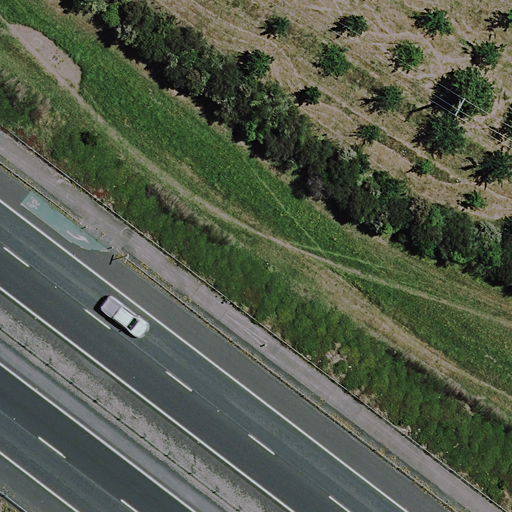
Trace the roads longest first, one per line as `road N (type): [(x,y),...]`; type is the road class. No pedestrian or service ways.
road 1 (motorway): [(0,318),(260,511)]
road 2 (motorway): [(97,511),(0,438)]
